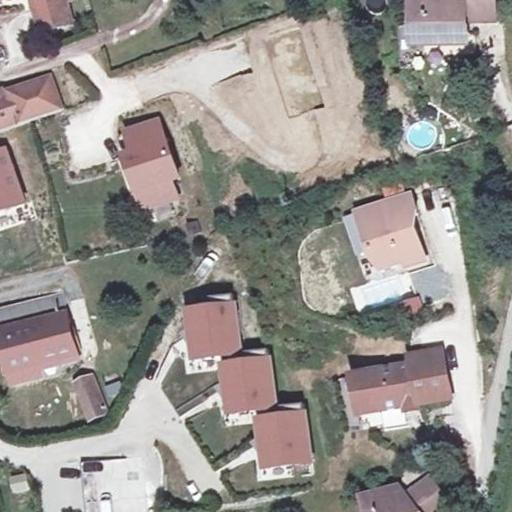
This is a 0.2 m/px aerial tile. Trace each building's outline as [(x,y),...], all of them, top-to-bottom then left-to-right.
[(67,0),(59,0),(54,1),(35,6),(41,27),(73,20),(67,0)] [(414,0),(415,43),(449,42),(448,36),(467,35),(467,17),(498,15),(497,0),(414,0)] [(0,133),(64,110),(52,77),(7,93),(0,95),(0,133)] [(161,119),(120,135),(141,189),(150,186),(156,204),(181,195),(174,177),(182,174),(161,119)] [(9,151),(0,154),(0,213),(28,203),(9,151)] [(414,187),(369,200),(373,217),(363,220),(369,244),(375,242),(381,261),(403,254),(405,259),(426,253),(412,204),(419,203),(414,187)] [(369,200),(358,203),(363,220),(373,217),(369,200)] [(214,306),(190,309),(193,329),(186,333),(186,334),(191,331),(194,336),(197,355),(241,349),(233,292),(212,295),(214,306)] [(82,358),(64,294),(0,312),(0,336),(12,378),(82,358)] [(275,408),(268,347),(248,349),(249,360),(218,364),(221,385),(222,391),(223,404),(225,415),(275,408)] [(372,411),(407,404),(409,413),(424,410),(422,404),(419,388),(429,386),(428,378),(448,374),(449,374),(444,348),(411,354),(413,362),(347,373),(350,395),(367,392),(372,411)] [(81,397),(99,390),(92,373),(74,381),(81,397)] [(452,400),(448,374),(428,378),(429,386),(419,388),(422,404),(452,400)] [(108,410),(99,390),(81,397),(89,419),(108,410)] [(367,392),(350,395),(352,416),(372,411),(367,392)] [(285,415),(262,418),(264,437),(257,442),(258,443),(262,440),(265,444),(268,464),(312,458),(304,401),(283,404),(285,415)] [(224,415),(225,425),(252,424),(252,414),(224,415)] [(149,511),(144,458),(84,464),(89,511),(149,511)] [(435,480),(423,488),(433,501),(444,494),(435,480)] [(440,511),(433,501),(423,488),(410,497),(403,488),(367,498),(369,511),(440,511)]
